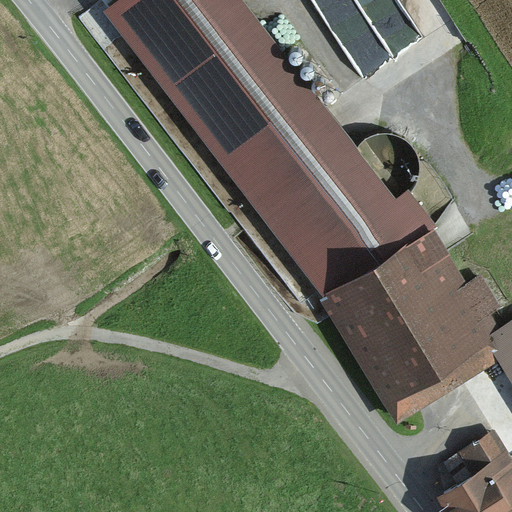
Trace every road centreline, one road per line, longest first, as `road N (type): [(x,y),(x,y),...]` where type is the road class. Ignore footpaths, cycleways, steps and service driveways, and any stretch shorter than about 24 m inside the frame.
road 1 (tertiary): [(24,0),(418,511)]
road 2 (track): [(0,358),(58,335),(244,377),(316,379)]
